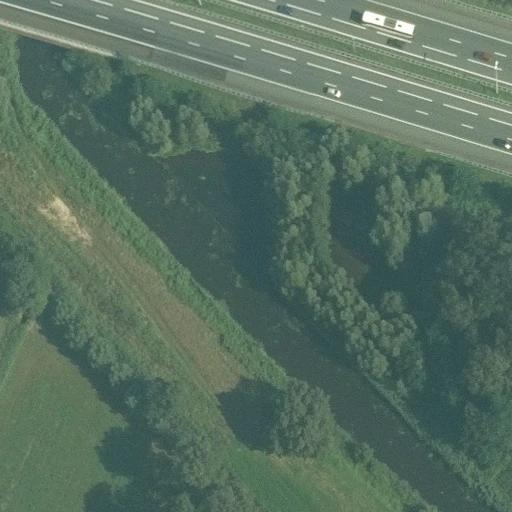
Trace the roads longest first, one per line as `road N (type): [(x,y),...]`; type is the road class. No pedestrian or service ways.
road 1 (track): [(0,85),(23,145),(255,382),(247,440),(313,511)]
road 2 (motorway): [(60,0),(511,135)]
road 3 (motorway): [(511,67),(291,0)]
